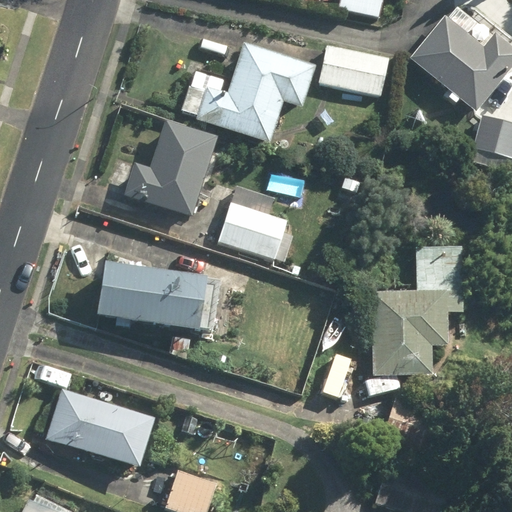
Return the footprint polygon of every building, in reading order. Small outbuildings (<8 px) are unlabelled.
[(383,0),(338,0),(336,15),(379,23),(383,0)] [(480,51),(444,21),(407,64),(473,119),(511,72),(511,53),(492,37),(480,51)] [(386,63),(323,48),(313,87),(377,102),(386,63)] [(268,149),(280,109),(299,115),(312,72),(242,50),(240,50),(229,88),(192,76),(180,115),(197,121),(195,127),(268,149)] [(511,128),(480,118),(471,148),(511,160),(511,128)] [(129,167),(118,200),(112,218),(138,227),(144,209),(189,225),(217,144),(164,126),(148,173),(131,167),(129,167)] [(267,219),(272,202),(232,189),(213,245),(282,268),(291,241),(282,237),(286,226),(267,219)] [(429,380),(430,352),(446,353),(446,317),(461,318),(462,251),(414,250),(413,297),(371,296),(369,379),(429,380)] [(218,286),(101,271),(94,327),(212,341),(218,286)] [(339,357),(321,388),(337,397),(355,366),(339,357)] [(38,452),(80,466),(84,456),(134,472),(151,420),(58,390),(38,452)] [(447,425),(396,400),(376,439),(427,465),(447,425)] [(177,466),(159,511),(205,511),(217,480),(177,466)] [(392,477),(382,511),(385,511),(443,511),(449,495),(392,477)] [(22,511),(62,511),(33,495),(26,506),(22,511)]
